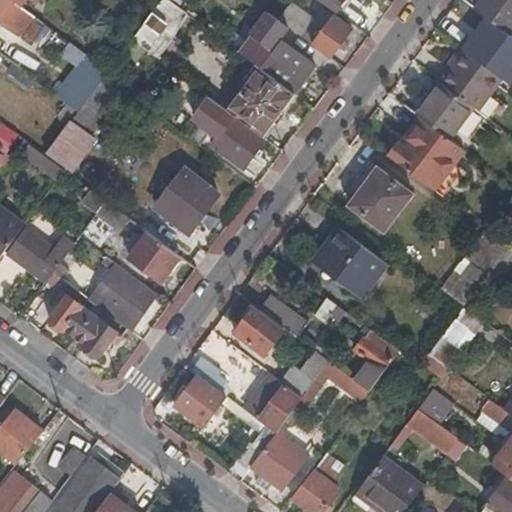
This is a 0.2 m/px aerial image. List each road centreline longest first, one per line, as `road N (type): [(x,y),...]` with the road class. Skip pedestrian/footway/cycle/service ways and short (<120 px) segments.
road 1 (residential): [(116,418),(426,0)]
road 2 (residential): [(239,511),(116,418)]
road 3 (residential): [(116,418),(0,333)]
